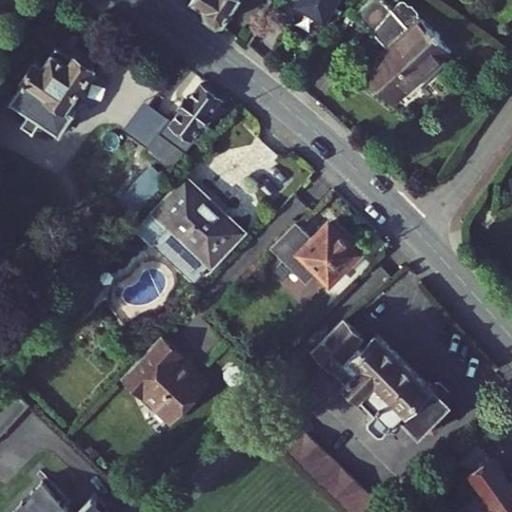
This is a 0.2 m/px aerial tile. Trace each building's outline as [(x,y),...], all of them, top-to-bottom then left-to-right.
[(192,0),(206,10),(207,17),(218,25),(224,23),(238,0),(192,0)] [(300,0),(297,7),(325,25),(339,0),(300,0)] [(410,29),(384,0),(369,0),(356,13),(374,34),(382,27),(395,42),(388,49),(366,71),(397,102),(450,52),(420,19),(410,29)] [(374,34),(388,49),(395,42),(382,27),(374,34)] [(75,56),(59,47),(52,55),(69,66),(75,56)] [(69,66),(52,55),(44,68),(35,62),(23,81),(25,82),(11,103),(31,115),(42,122),(61,134),(75,112),(71,109),(96,69),(75,56),(69,66)] [(181,107),(172,121),(196,139),(202,143),(211,129),(203,123),(207,116),(214,119),(223,106),(219,101),(222,97),(199,82),(187,97),(184,96),(178,105),(181,107)] [(31,115),(22,128),(34,136),(42,122),(31,115)] [(168,119),(157,134),(186,154),(196,139),(172,121),(168,119)] [(157,134),(146,150),(174,170),(186,154),(157,134)] [(166,179),(153,167),(121,202),(135,214),(166,179)] [(188,178),(139,229),(154,243),(156,241),(168,228),(210,267),(245,231),(188,178)] [(361,256),(331,226),(315,242),(298,225),(275,247),(310,283),(319,274),(331,286),(361,256)] [(210,267),(168,228),(156,241),(198,280),(210,267)] [(96,285),(86,275),(75,287),(86,296),(96,285)] [(86,296),(75,287),(60,304),(77,320),(103,291),(96,285),(86,296)] [(364,338),(346,320),(316,350),(331,366),(333,364),(347,378),(346,380),(374,407),(369,412),(368,419),(381,432),(385,433),(402,417),(421,434),(425,430),(436,434),(450,419),(446,410),(453,404),(448,400),(450,399),(450,394),(440,385),(436,389),(432,385),(430,388),(379,338),(368,349),(365,345),(356,354),(352,350),(364,338)] [(364,338),(352,350),(356,354),(365,345),(368,349),(379,338),(372,330),(364,338)] [(184,359),(161,336),(120,380),(151,409),(160,411),(174,424),(208,388),(181,362),(184,359)] [(0,435),(32,403),(0,370),(0,435)] [(287,413),(268,432),(346,511),(381,511),(383,510),(287,413)] [(501,446),(491,432),(464,458),(471,469),(468,471),(492,506),(484,510),(485,511),(511,511),(511,476),(511,477),(494,452),(501,446)] [(65,504),(40,480),(8,511),(109,511),(89,492),(69,511),(63,511),(60,509),(65,504)]
